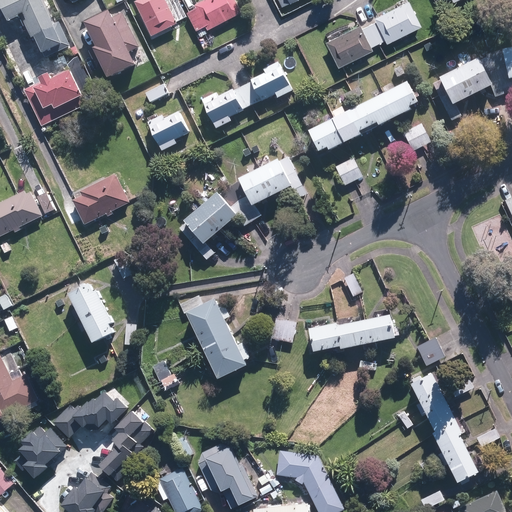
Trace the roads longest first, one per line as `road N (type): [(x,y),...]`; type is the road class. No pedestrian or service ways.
road 1 (residential): [(416,211),(511,394)]
road 2 (residential): [(300,270),(416,211)]
